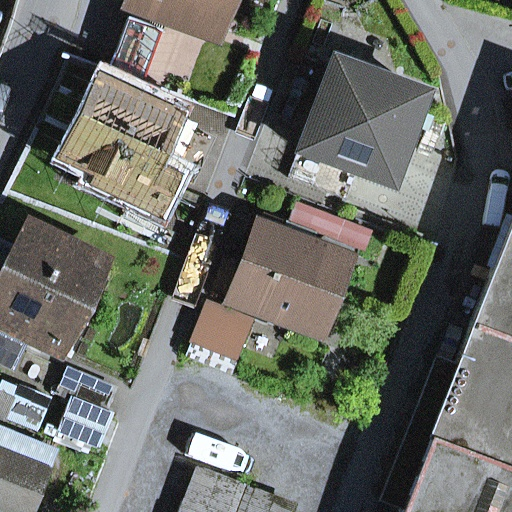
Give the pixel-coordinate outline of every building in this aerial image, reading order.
[(169,9),(209,24),(217,0),(131,0),(129,9),(165,22),(169,9)] [(142,84),(161,31),(126,18),(107,71),(142,84)] [(344,200),(354,171),(387,184),(420,94),(331,61),(287,179),(344,200)] [(136,189),(147,167),(170,119),(100,85),(66,155),(136,189)] [(174,180),(191,188),(214,140),(170,119),(147,167),(174,180)] [(174,180),(147,167),(136,189),(130,201),(157,214),(174,180)] [(511,511),(511,215),(398,511),(511,511)] [(260,231),(281,239),(286,227),(265,219),(260,231)] [(260,231),(234,301),(315,331),(342,261),(309,249),(314,237),(286,227),(281,239),(260,231)] [(59,341),(93,270),(83,265),(78,256),(68,258),(26,237),(15,260),(0,252),(0,285),(2,286),(0,290),(0,359),(11,364),(29,326),(59,341)] [(196,344),(234,359),(248,323),(210,307),(196,344)] [(67,369),(56,394),(71,400),(104,414),(114,389),(67,369)] [(60,427),(97,443),(108,416),(104,414),(71,400),(60,427)] [(27,511),(44,472),(9,458),(16,442),(0,435),(0,507),(12,511),(27,511)] [(9,458),(44,472),(50,456),(16,442),(9,458)] [(176,511),(293,511),(296,505),(194,467),(176,511)]
